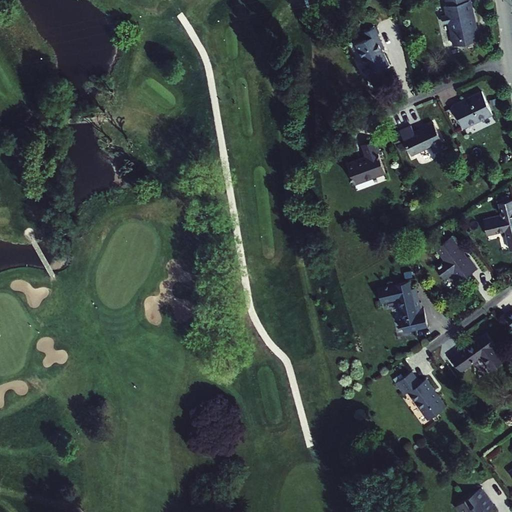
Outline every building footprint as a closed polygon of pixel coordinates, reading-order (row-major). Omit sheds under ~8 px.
[(454,42),(480,36),(472,0),(447,0),(448,2),(446,3),(448,12),(443,13),(444,20),(449,19),(454,42)] [(376,25),(364,30),(367,37),(357,41),(370,70),(368,71),(374,84),(386,79),(380,66),(381,66),(390,62),(383,46),(385,45),(378,31),(376,25)] [(454,103),(451,105),(456,116),(459,114),(464,125),(494,112),(482,89),(454,102),(454,103)] [(446,144),(434,120),(415,129),(412,122),(400,128),(412,153),(432,143),(435,150),(446,144)] [(366,153),(348,161),(356,181),(386,170),(378,150),(380,149),(375,137),(362,142),(366,153)] [(502,213),(484,217),(487,232),(505,228),(510,247),(511,246),(511,197),(499,200),(502,213)] [(462,248),(452,233),(435,245),(441,254),(442,253),(446,258),(436,265),(444,276),(452,270),(459,279),(467,273),(477,266),(469,254),(464,257),(459,250),(462,248)] [(411,287),(409,279),(378,285),(381,300),(398,297),(402,315),(401,315),(404,330),(428,324),(424,306),(421,306),(420,307),(418,301),(420,300),(418,291),(416,291),(415,286),(411,287)] [(490,368),(505,358),(500,352),(499,353),(492,344),(496,342),(488,330),(475,339),(474,338),(451,355),(461,369),(472,361),(471,360),(480,353),(487,362),(486,363),(490,368)] [(412,368),(396,380),(404,392),(408,389),(428,416),(446,404),(426,375),(420,380),(412,368)] [(495,507),(481,487),(456,505),(461,511),(489,511),(495,507)]
